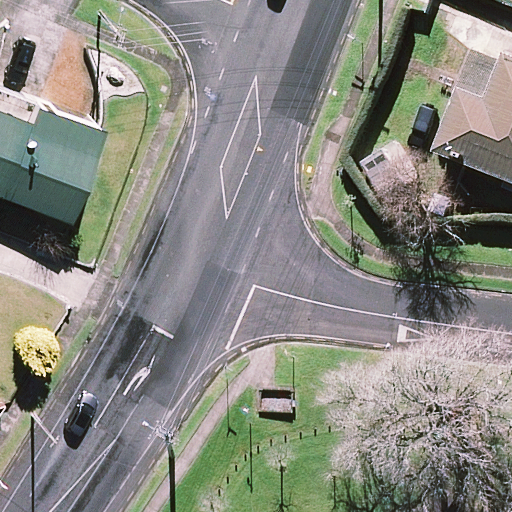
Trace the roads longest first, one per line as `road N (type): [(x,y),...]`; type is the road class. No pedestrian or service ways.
road 1 (residential): [(201,265),(254,289),(334,308),(511,333)]
road 2 (secondary): [(51,511),(201,265)]
road 3 (secondary): [(201,265),(289,29)]
